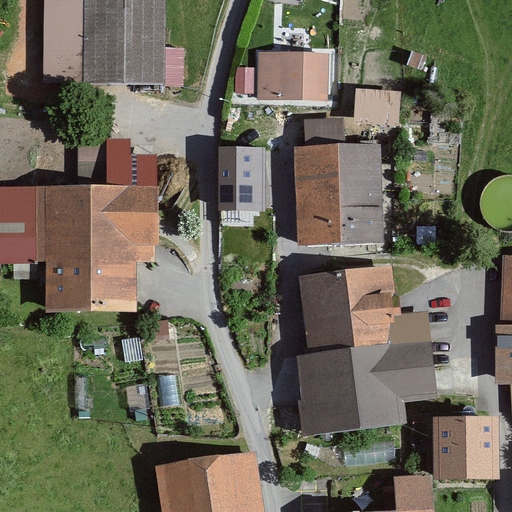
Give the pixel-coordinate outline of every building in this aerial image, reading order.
[(159,0),(89,0),(87,82),(182,84),(183,50),(159,50),(159,0)] [(327,58),(261,56),(259,96),(325,98),(327,58)] [(255,90),(256,65),(238,65),(237,89),(255,90)] [(398,95),(359,92),(357,119),(396,122),(398,95)] [(303,201),(379,201),(376,149),(300,151),(303,201)] [(262,153),(224,152),(223,207),(261,208),(262,153)] [(154,187),(0,189),(0,244),(38,244),(39,255),(55,255),(55,305),(131,304),(130,244),(155,244),(154,187)] [(379,201),(303,201),(305,241),(380,238),(379,201)] [(511,259),(507,260),(507,330),(501,330),(501,381),(511,381),(511,259)] [(387,270),(306,279),(322,431),(399,420),(397,397),(432,394),(424,316),(390,319),(387,270)] [(489,421),(439,423),(441,478),(490,476),(489,421)] [(258,511),(251,458),(161,471),(166,511),(258,511)] [(399,511),(431,511),(429,479),(398,481),(399,511)]
